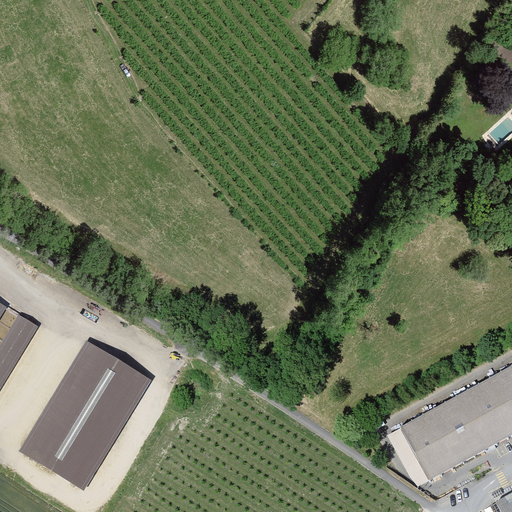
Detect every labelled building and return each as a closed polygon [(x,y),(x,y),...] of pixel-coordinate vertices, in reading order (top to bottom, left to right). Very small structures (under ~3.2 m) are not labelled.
[(496,52),(511,61),(511,43),(504,39),(496,52)] [(0,391),(44,321),(0,293),(0,391)] [(95,337),(31,445),(97,484),(162,377),(95,337)] [(511,363),(398,426),(428,480),(511,433),(511,363)] [(511,511),(511,494),(496,503),(501,511),(511,511)]
